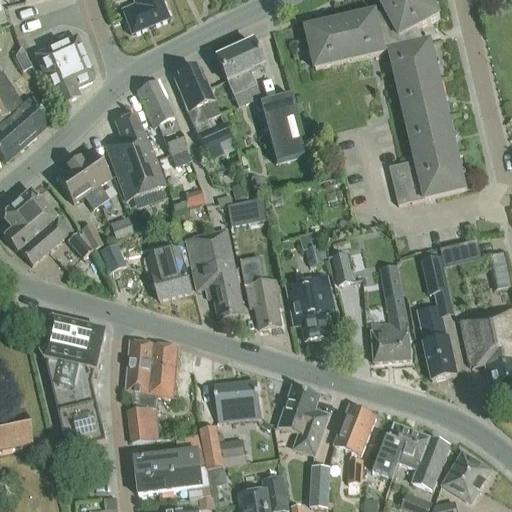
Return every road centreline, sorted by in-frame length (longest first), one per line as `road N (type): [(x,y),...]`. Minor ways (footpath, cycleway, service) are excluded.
road 1 (residential): [(511,460),(448,420),(121,318)]
road 2 (residential): [(511,212),(460,0)]
road 3 (residential): [(128,511),(117,399),(121,318)]
road 4 (tertiary): [(118,90),(157,61),(277,0)]
road 5 (tertiary): [(0,193),(118,90)]
road 6 (unclassified): [(121,318),(41,297),(0,270)]
